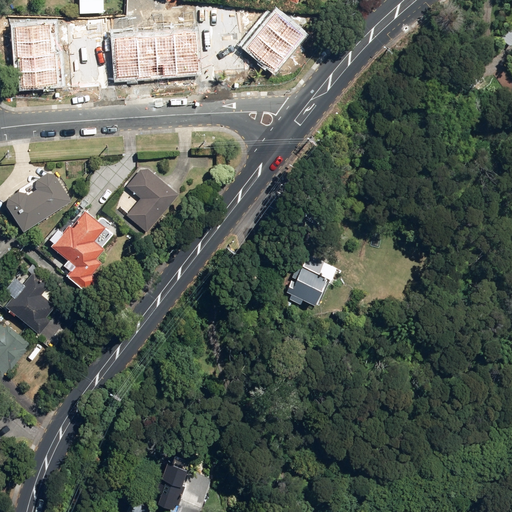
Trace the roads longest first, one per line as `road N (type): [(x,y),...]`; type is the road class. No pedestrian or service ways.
road 1 (secondary): [(30,511),(77,405),(293,129)]
road 2 (residential): [(0,126),(227,111),(293,129)]
road 3 (secondary): [(293,129),(409,0)]
